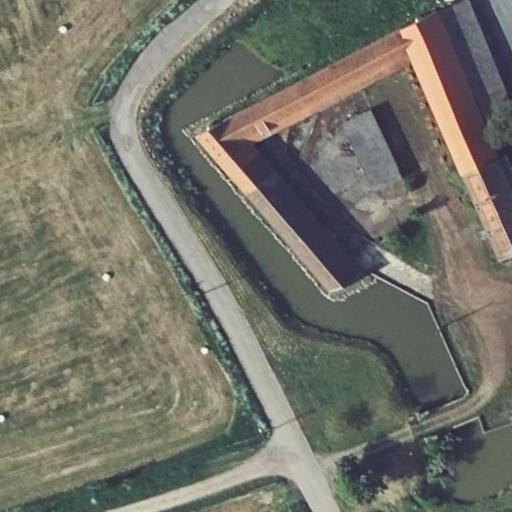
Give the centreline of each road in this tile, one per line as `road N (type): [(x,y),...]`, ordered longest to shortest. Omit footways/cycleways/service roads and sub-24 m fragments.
road 1 (unclassified): [(211,0),(135,84),(128,142),(326,511)]
road 2 (track): [(299,456),(134,511)]
